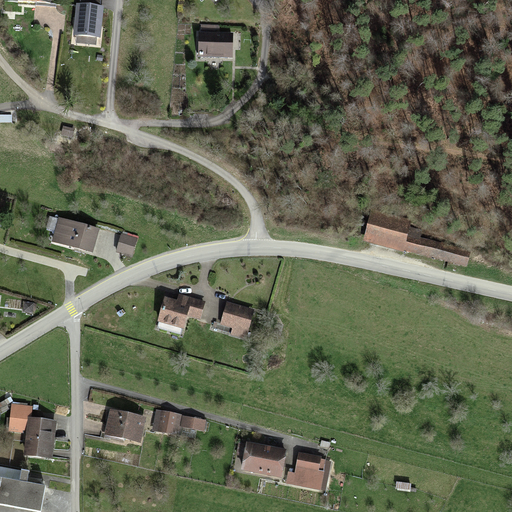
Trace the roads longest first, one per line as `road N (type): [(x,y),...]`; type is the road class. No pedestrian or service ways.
road 1 (track): [(511,161),(220,118)]
road 2 (residential): [(255,247),(253,207),(225,174),(153,138),(42,102)]
road 3 (secondary): [(511,293),(255,247)]
road 4 (residential): [(74,511),(70,308)]
road 5 (secondary): [(255,247),(168,262),(70,308)]
